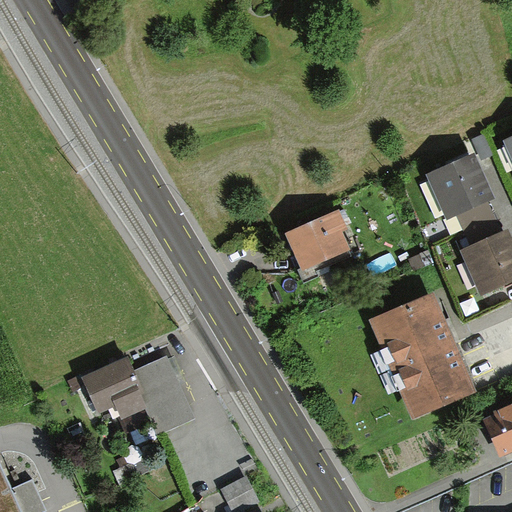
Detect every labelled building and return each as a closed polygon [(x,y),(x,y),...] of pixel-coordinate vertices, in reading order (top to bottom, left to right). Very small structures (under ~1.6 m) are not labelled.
[(431,168),(450,208),(485,191),(467,152),(431,168)] [(310,267),(345,249),(335,230),(345,225),(335,206),(284,231),(299,262),(291,266),(299,281),(314,274),(310,267)] [(511,248),(503,230),(466,247),(483,284),(511,270),(511,248)] [(412,410),(468,383),(425,292),(369,319),(385,353),(393,349),(407,380),(399,384),(412,410)] [(127,357),(82,378),(85,385),(98,414),(116,406),(122,421),(146,410),(157,436),(194,419),(166,357),(134,372),(127,357)] [(82,378),(81,375),(68,381),(73,391),(85,385),(82,378)] [(498,461),(511,454),(511,413),(482,427),(498,461)] [(0,511),(41,511),(46,510),(32,480),(11,490),(0,465),(0,511)] [(221,488),(232,508),(257,495),(246,475),(221,488)]
